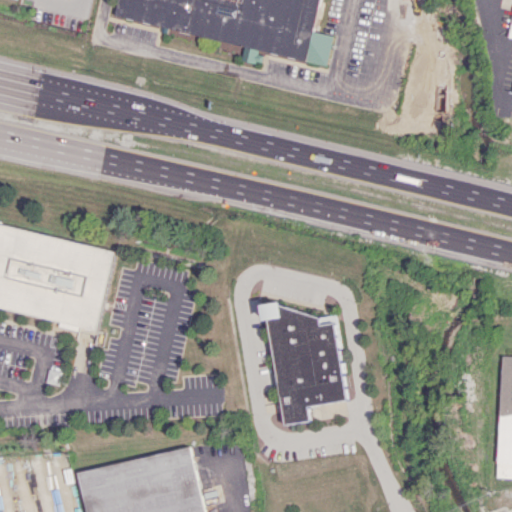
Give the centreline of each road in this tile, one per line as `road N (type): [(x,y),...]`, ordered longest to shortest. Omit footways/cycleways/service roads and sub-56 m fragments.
road 1 (trunk): [(0,132),(511,257)]
road 2 (trunk): [(511,199),(0,81)]
